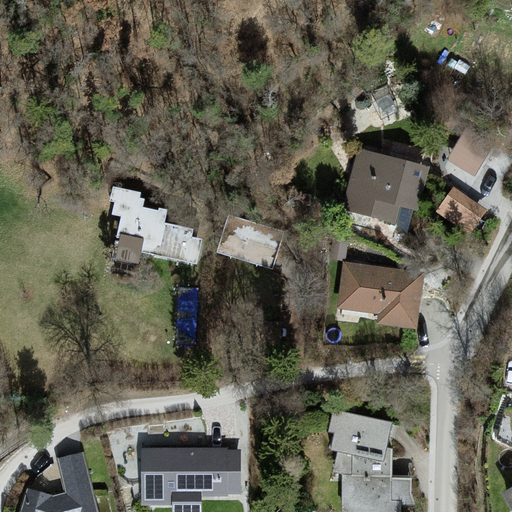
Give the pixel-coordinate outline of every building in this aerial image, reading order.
[(462,141),(450,162),(474,176),(486,154),(462,141)] [(423,170),(356,154),(341,216),(408,232),(423,170)] [(437,207),(471,230),(488,204),(454,182),(437,207)] [(270,228),(118,190),(100,260),(197,284),(205,254),(260,267),(270,228)] [(425,274),(342,264),(336,313),(374,317),(377,331),(418,336),(425,274)] [(397,422),(334,413),(321,435),(332,444),(331,473),(343,483),(341,511),(396,511),(389,479),(397,422)] [(240,447),(140,450),(142,503),(242,499),(240,447)] [(99,511),(90,453),(51,459),(56,492),(24,497),(20,511),(99,511)] [(511,511),(511,476),(492,487),(504,511),(511,511)]
